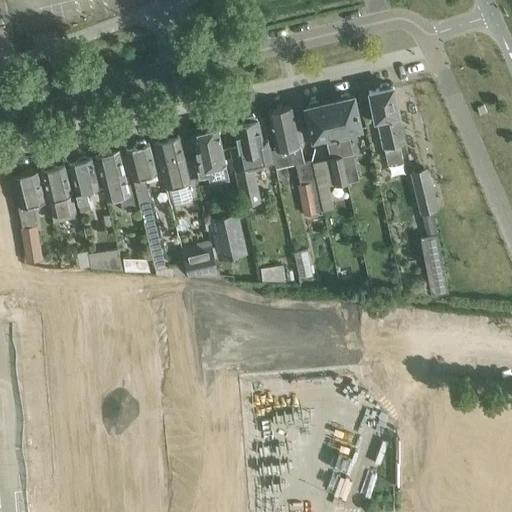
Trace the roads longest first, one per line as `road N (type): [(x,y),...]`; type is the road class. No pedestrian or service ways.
road 1 (residential): [(0,111),(383,21),(408,17),(424,42)]
road 2 (residential): [(0,155),(385,62),(424,42)]
road 3 (residential): [(511,231),(424,42)]
road 4 (unknown): [(324,511),(315,487),(336,395)]
